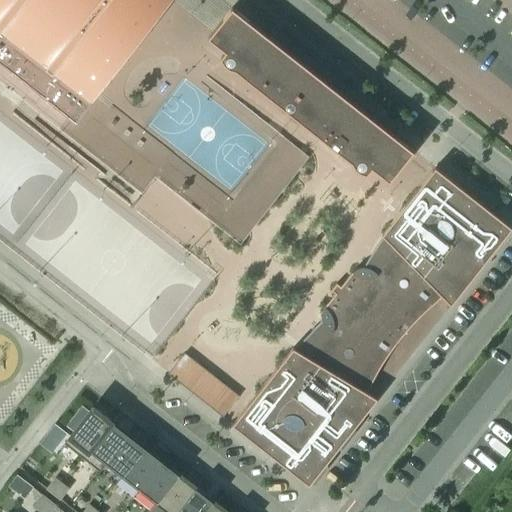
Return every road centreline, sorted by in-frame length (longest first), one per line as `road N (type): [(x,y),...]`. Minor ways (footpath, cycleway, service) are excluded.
road 1 (residential): [(287,0),(511,179)]
road 2 (residential): [(511,303),(360,491),(386,511)]
road 3 (residential): [(103,348),(135,397),(280,511)]
road 4 (unclassified): [(511,376),(403,511)]
road 5 (residential): [(0,265),(103,348)]
